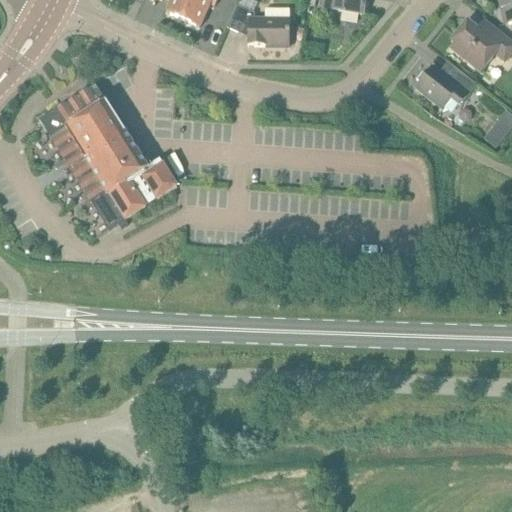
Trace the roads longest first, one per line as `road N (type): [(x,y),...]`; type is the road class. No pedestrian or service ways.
road 1 (residential): [(49,7),(250,90),(313,102),(359,87),(418,8)]
road 2 (unclassified): [(511,387),(193,381),(162,387),(106,433)]
road 3 (primary): [(511,343),(166,331)]
road 4 (primary): [(166,331),(0,308)]
road 5 (primary): [(0,341),(166,331)]
